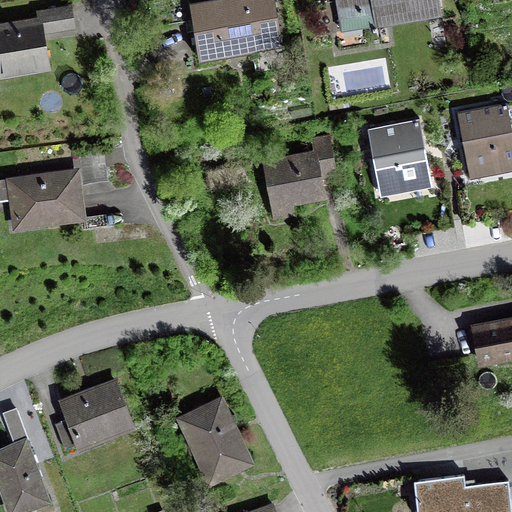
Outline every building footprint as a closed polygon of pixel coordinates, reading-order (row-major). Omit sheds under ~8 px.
[(191,0),(189,0),(199,58),(283,44),(275,0),(191,0)] [(439,0),(335,0),(340,29),(442,12),(439,0)] [(76,27),(72,2),(35,9),(36,14),(0,20),(0,76),(52,68),(48,49),(46,32),(76,27)] [(511,168),(511,124),(507,100),(457,109),(470,176),(492,172),(511,168)] [(419,116),(367,126),(380,194),(404,190),(432,185),(419,116)] [(310,135),(312,147),(262,156),(273,218),(295,214),(293,202),(297,202),(327,197),(323,177),(338,175),(331,132),(310,135)] [(82,183),(108,180),(104,150),(79,153),(80,165),(82,183)] [(0,198),(9,197),(13,228),(87,219),(84,194),(82,183),(80,165),(6,175),(6,177),(0,177),(0,198)] [(239,166),(208,169),(210,188),(241,185),(239,166)] [(511,314),(470,322),(478,365),(511,358),(511,314)] [(86,386),(59,396),(67,418),(55,423),(65,448),(77,444),(78,448),(136,426),(117,375),(86,386)] [(207,483),(255,461),(239,427),(223,392),(175,415),(207,483)] [(13,439),(27,434),(17,405),(3,411),(13,439)] [(13,439),(5,442),(0,444),(0,490),(7,511),(16,511),(51,499),(27,434),(13,439)] [(464,472),(414,477),(417,511),(511,511),(511,504),(509,478),(475,481),(474,477),(465,478),(464,472)] [(277,511),(274,501),(241,511),(277,511)]
